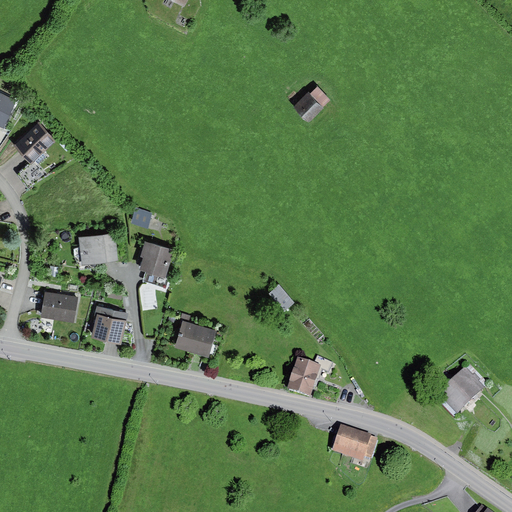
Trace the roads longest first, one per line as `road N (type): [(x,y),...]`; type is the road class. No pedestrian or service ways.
road 1 (tertiary): [(5,346),(356,415),(396,428),(511,504)]
road 2 (residential): [(0,180),(22,215),(26,260),(5,346)]
